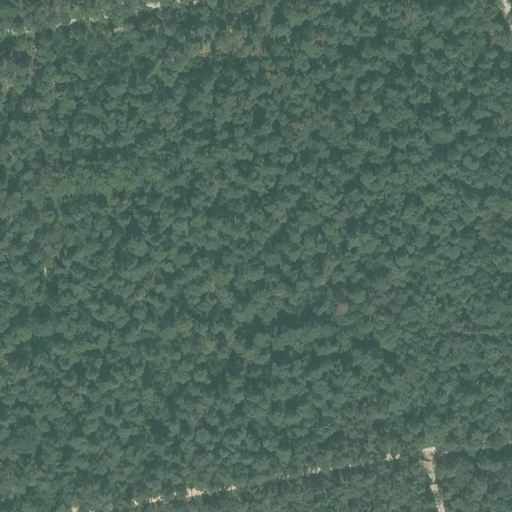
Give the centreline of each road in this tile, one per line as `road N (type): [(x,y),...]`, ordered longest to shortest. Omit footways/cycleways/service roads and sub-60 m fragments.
road 1 (track): [(165,3),(179,71),(293,203),(397,213),(395,321),(440,511)]
road 2 (track): [(511,439),(79,511)]
road 3 (track): [(69,511),(43,249),(11,147),(0,146)]
road 4 (track): [(0,33),(180,0)]
